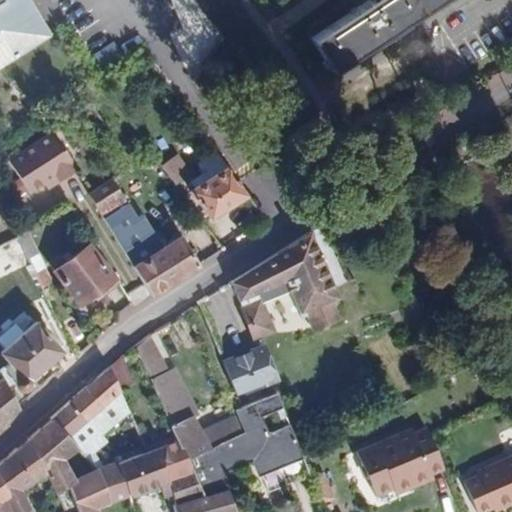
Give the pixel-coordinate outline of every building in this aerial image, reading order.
[(370,0),(351,13),(371,45),(439,0),(370,0)] [(85,54),(72,36),(62,44),(75,62),(85,54)] [(48,130),(4,159),(26,192),(52,174),(55,179),(70,170),(67,165),(69,163),(48,130)] [(161,162),(175,181),(190,171),(176,153),(161,162)] [(211,214),(244,192),(238,183),(225,166),(192,187),(211,214)] [(264,205),(290,200),(284,169),(258,174),(264,205)] [(89,189),(103,215),(128,200),(113,175),(89,189)] [(14,229),(25,252),(35,246),(21,220),(12,225),(14,229)] [(337,301),(307,232),(231,281),(253,335),(259,337),(276,331),(266,308),(291,297),(303,323),(310,320),(316,333),(341,322),(336,309),(339,307),(337,304),(337,301)] [(179,238),(131,265),(148,294),(195,264),(179,238)] [(90,243),(54,265),(78,305),(114,282),(90,243)] [(42,262),(33,267),(40,282),(49,277),(42,262)] [(0,374),(3,380),(5,384),(12,381),(18,387),(29,381),(27,377),(59,348),(35,322),(0,351),(6,360),(0,366),(0,374)] [(157,337),(140,345),(152,372),(169,364),(157,337)] [(259,350),(223,365),(235,396),(262,384),(272,380),(259,350)] [(109,366),(117,380),(131,371),(122,355),(109,366)] [(117,380),(109,366),(50,417),(70,435),(122,389),(117,380)] [(182,436),(190,455),(212,447),(211,446),(210,443),(244,432),(239,419),(205,429),(198,412),(203,410),(192,386),(187,388),(170,370),(153,379),(170,410),(178,425),(182,436)] [(0,427),(7,421),(17,405),(5,384),(3,380),(0,380),(0,427)] [(266,397),(262,384),(235,396),(240,408),(266,397)] [(28,436),(52,467),(66,486),(81,479),(68,456),(80,445),(70,435),(50,417),(28,436)] [(149,439),(154,448),(182,436),(178,425),(149,439)] [(444,467),(429,430),(428,425),(414,431),(412,426),(357,447),(375,492),(393,485),(410,478),(413,484),(432,476),(430,472),(444,467)] [(127,431),(112,435),(116,451),(132,446),(127,431)] [(2,496),(11,511),(40,511),(28,488),(37,483),(34,476),(52,467),(28,436),(0,460),(0,472),(9,489),(2,496)] [(178,505),(205,495),(190,455),(182,436),(154,448),(131,459),(123,462),(129,495),(168,480),(178,505)] [(190,455),(205,495),(227,486),(212,447),(190,455)] [(121,456),(122,459),(123,462),(131,459),(128,453),(121,456)] [(511,453),(477,469),(480,475),(511,465),(511,453)] [(129,495),(123,462),(122,459),(104,468),(112,502),(129,495)] [(511,500),(511,465),(480,475),(492,504),(495,508),(511,500)] [(100,511),(98,507),(112,502),(104,468),(81,479),(81,511),(100,511)] [(0,511),(11,511),(2,496),(9,489),(0,472),(0,511)] [(477,510),(492,504),(480,475),(465,482),(477,510)] [(323,476),(312,481),(322,506),(333,500),(323,476)] [(410,478),(393,485),(395,491),(413,484),(410,478)] [(81,511),(81,479),(66,486),(69,504),(51,511),(81,511)] [(236,511),(227,486),(205,495),(178,505),(176,506),(178,511),(236,511)]
